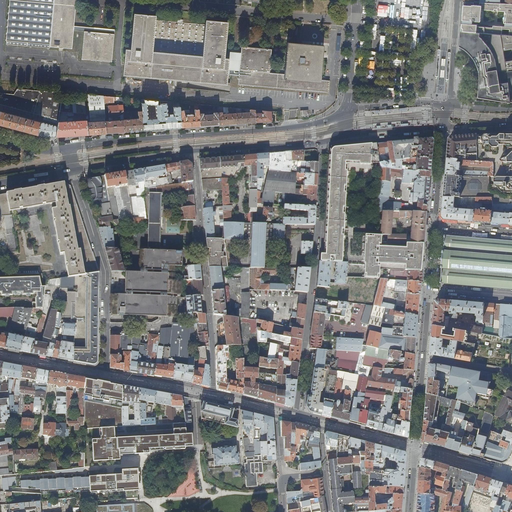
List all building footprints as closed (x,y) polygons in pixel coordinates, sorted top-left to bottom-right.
[(73,30),(73,26),(75,0),(9,0),(6,41),(27,42),(26,47),(49,49),(49,47),(71,49),(73,30)] [(464,1),(463,19),(481,21),(482,9),(496,10),(496,9),(498,9),(498,11),(506,11),(505,12),(504,19),(505,19),(504,23),(511,23),(511,3),(480,2),(476,2),(464,1)] [(157,20),(156,15),(134,14),(125,76),(328,93),(329,80),(320,79),(323,45),(287,42),(284,74),(269,72),(271,49),(242,47),(241,53),(231,52),(230,58),(226,58),(228,23),(206,22),(206,25),(157,20)] [(485,25),(462,23),(462,27),(462,30),(467,31),(502,34),(503,28),(504,28),(504,26),(494,25),(494,26),(495,26),(494,27),(485,27),(485,25)] [(114,29),(84,27),(83,31),(81,59),(111,62),(114,29)] [(466,35),(461,35),(460,45),(466,49),(470,52),(473,56),(475,59),(476,60),(479,60),(501,57),(503,53),(503,50),(506,49),(506,47),(511,46),(511,60),(505,61),(499,62),(499,65),(497,65),(497,63),(478,65),(480,69),(480,72),(481,82),(480,88),(479,94),(511,102),(508,69),(511,68),(511,35),(510,35),(502,34),(467,31),(466,35)] [(418,48),(419,47),(420,46),(421,44),(421,42),(420,41),(421,37),(416,35),(414,38),(413,39),(411,40),(410,41),(410,43),(410,45),(411,46),(412,48),(414,49),(416,49),(418,48)] [(479,60),(476,60),(477,63),(478,65),(497,63),(497,65),(499,65),(499,62),(505,61),(504,56),(503,53),(501,57),(479,60)] [(56,70),(56,62),(43,62),(43,69),(56,70)] [(14,94),(1,93),(0,99),(0,104),(5,106),(44,116),(42,122),(4,112),(0,110),(0,124),(22,131),(41,136),(45,137),(56,136),(58,120),(60,111),(67,112),(73,113),(85,114),(84,101),(56,98),(57,92),(17,89),(14,94)] [(75,97),(75,90),(61,89),(60,96),(75,97)] [(103,96),(88,95),(90,122),(91,134),(106,133),(105,128),(105,121),(104,112),(104,106),(104,101),(103,96)] [(122,98),(103,96),(104,101),(119,102),(120,105),(109,106),(108,106),(109,121),(105,121),(105,128),(106,133),(124,132),(123,112),(122,98)] [(142,111),(143,122),(146,122),(146,124),(143,124),(143,130),(162,129),(162,123),(159,123),(159,121),(162,121),(161,105),(158,105),(157,101),(144,100),(144,103),(142,103),(142,111)] [(162,123),(162,129),(181,128),(180,110),(180,107),(173,107),(174,116),(172,116),(169,116),(168,117),(167,104),(161,104),(161,105),(162,121),(165,121),(165,123),(162,123)] [(180,110),(181,128),(200,126),(199,113),(198,107),(198,104),(194,104),(195,115),(193,115),(193,114),(186,114),(186,116),(184,116),(184,113),(188,113),(189,112),(189,110),(180,110)] [(237,113),(237,124),(248,123),(248,126),(256,125),(256,123),(255,112),(255,110),(247,109),(247,110),(246,110),(246,113),(237,113)] [(255,112),(256,123),(272,121),(271,111),(262,110),(262,112),(255,112)] [(123,112),(124,132),(143,130),(143,124),(143,122),(142,111),(138,111),(138,116),(139,117),(138,118),(132,119),(132,111),(123,112)] [(199,113),(200,126),(219,125),(218,112),(213,112),(213,114),(203,114),(203,113),(199,113)] [(218,112),(219,125),(237,124),(237,113),(222,114),(222,112),(218,112)] [(86,122),(86,120),(72,121),(72,118),(68,118),(68,121),(60,121),(60,120),(58,120),(56,136),(87,134),(86,122)] [(511,132),(507,132),(505,135),(495,135),(495,138),(502,145),(511,155),(511,132)] [(477,135),(454,137),(450,137),(449,139),(448,149),(447,159),(459,160),(462,160),(477,161),(477,135)] [(483,135),(477,135),(477,161),(494,162),(494,177),(511,177),(511,164),(489,140),(488,141),(483,135)] [(413,140),(392,142),(395,160),(417,157),(431,158),(432,149),(433,140),(430,138),(418,139),(417,137),(414,138),(412,140),(413,140)] [(395,160),(392,142),(377,143),(378,154),(388,153),(390,161),(379,163),(380,168),(382,168),(391,169),(394,169),(395,164),(395,160)] [(378,154),(377,143),(372,144),(371,163),(379,163),(378,154)] [(367,164),(368,144),(332,148),(331,163),(333,163),(332,164),(331,165),(331,167),(332,168),(332,170),(331,170),(330,177),(348,178),(348,171),(347,170),(347,163),(346,163),(346,162),(360,162),(359,164),(367,164)] [(302,156),(303,150),(268,153),(268,159),(302,161),(303,156),(302,156)] [(268,159),(268,153),(256,154),(257,168),(257,204),(261,204),(262,199),(259,199),(263,179),(263,169),(263,165),(268,165),(268,159)] [(388,153),(378,154),(379,163),(390,161),(388,153)] [(257,168),(256,154),(243,155),(244,166),(249,166),(249,169),(251,168),(251,176),(249,176),(249,198),(249,207),(249,223),(257,223),(257,216),(257,204),(257,168)] [(237,177),(237,172),(241,172),(244,168),(244,166),(243,155),(220,157),(221,178),(228,178),(237,177)] [(221,178),(220,157),(199,159),(201,178),(202,179),(221,178)] [(417,157),(395,160),(395,164),(394,169),(403,170),(420,171),(430,172),(430,164),(431,158),(417,157)] [(318,162),(302,161),(268,159),(268,165),(269,170),(297,172),(318,174),(318,172),(318,162)] [(459,160),(447,159),(447,166),(446,174),(457,175),(458,170),(460,171),(460,167),(461,163),(458,162),(459,160)] [(494,162),(477,161),(462,160),(462,165),(491,167),(490,172),(463,170),(463,175),(494,177),(494,162)] [(188,182),(193,181),(191,164),(187,161),(165,165),(166,175),(167,177),(168,185),(172,184),(170,172),(180,170),(181,183),(188,182)] [(166,175),(165,165),(145,168),(144,188),(149,188),(157,187),(155,176),(166,175)] [(144,188),(145,168),(133,170),(135,180),(136,183),(138,182),(139,188),(136,189),(137,196),(136,196),(136,197),(139,217),(134,218),(132,218),(133,223),(143,223),(143,219),(146,219),(144,196),(144,188)] [(390,176),(391,169),(382,168),(380,168),(379,180),(377,211),(388,211),(388,200),(390,176)] [(403,170),(394,169),(391,169),(390,176),(403,178),(403,170)] [(135,180),(133,170),(125,172),(127,186),(135,184),(134,184),(134,180),(135,180)] [(316,192),(317,185),(304,185),(303,189),(295,188),(295,184),(296,177),(297,172),(269,170),(264,190),(280,193),(290,193),(290,194),(297,194),(305,194),(307,195),(316,195),(316,192)] [(420,171),(403,170),(403,178),(402,182),(414,183),(414,182),(417,179),(417,177),(420,177),(420,171)] [(428,192),(430,172),(420,171),(420,177),(417,177),(417,179),(414,182),(414,183),(413,193),(411,193),(410,202),(417,202),(417,211),(426,212),(428,192)] [(127,186),(125,172),(104,175),(107,187),(114,186),(115,187),(120,186),(122,199),(123,199),(127,224),(133,223),(132,218),(127,186)] [(317,183),(318,174),(297,172),(296,177),(306,179),(306,182),(304,182),(304,185),(317,185),(317,183)] [(511,177),(494,177),(463,175),(460,175),(457,175),(446,174),(445,186),(444,191),(444,197),(467,198),(476,198),(492,198),(493,204),(493,206),(511,204),(511,177)] [(107,187),(104,175),(96,176),(96,182),(92,183),(91,179),(88,180),(88,184),(87,183),(86,183),(92,201),(95,200),(95,201),(101,200),(102,204),(100,204),(103,218),(112,216),(108,192),(107,187)] [(348,178),(330,177),(330,184),(331,184),(331,186),(330,186),(330,187),(329,189),(330,190),(331,190),(331,191),(329,191),(329,206),(330,206),(330,207),(329,208),(328,210),(329,211),(330,211),(330,213),(328,213),(327,227),(329,228),(329,229),(328,229),(327,230),(327,232),(328,233),(328,234),(327,234),(326,250),(353,251),(358,250),(365,251),(366,236),(366,233),(353,232),(353,236),(349,236),(348,240),(346,240),(346,242),(344,242),(345,235),(343,235),(344,228),(345,228),(346,213),(344,213),(345,207),(346,207),(347,192),(345,192),(346,185),(347,185),(348,178)] [(221,178),(202,179),(203,191),(211,191),(222,190),(221,178)] [(228,178),(221,178),(222,190),(222,200),(223,206),(223,221),(224,223),(232,223),(232,202),(229,202),(228,178)] [(0,215),(4,215),(11,215),(10,210),(11,210),(11,209),(54,201),(55,208),(53,209),(54,219),(55,222),(58,241),(59,244),(61,253),(65,253),(66,263),(67,266),(69,277),(99,272),(93,255),(88,238),(76,201),(71,185),(65,182),(42,186),(9,192),(0,193),(0,215)] [(188,188),(188,182),(181,183),(172,184),(168,185),(166,185),(157,187),(149,188),(149,219),(160,219),(160,193),(188,188)] [(222,200),(222,190),(211,191),(212,201),(216,201),(222,200)] [(108,192),(112,216),(113,220),(118,219),(119,219),(115,198),(114,195),(112,194),(110,193),(109,191),(108,192)] [(262,199),(261,204),(284,205),(297,205),(297,194),(290,194),(290,193),(280,193),(264,191),(262,199)] [(195,214),(194,193),(190,194),(190,195),(187,195),(188,206),(183,207),(184,217),(179,217),(179,220),(196,220),(195,214)] [(316,203),(316,195),(307,195),(307,196),(306,206),(316,206),(316,203)] [(467,198),(444,197),(443,208),(442,216),(444,219),(474,222),(476,198),(467,198)] [(483,223),(491,223),(493,211),(487,210),(486,210),(486,209),(482,208),(482,203),(493,204),(492,198),(476,198),(474,222),(483,223)] [(390,200),(388,200),(388,211),(401,211),(401,203),(390,202),(390,200)] [(504,224),(510,225),(511,209),(511,208),(511,204),(493,206),(493,209),(493,211),(491,223),(504,224)] [(297,205),(284,205),(284,209),(308,211),(307,219),(303,219),(303,218),(282,218),(282,219),(279,219),(278,220),(278,224),(285,224),(315,224),(315,219),(316,206),(306,206),(297,205)] [(262,219),(271,220),(272,208),(263,207),(262,219)] [(212,208),(204,208),(203,209),(205,223),(206,238),(209,238),(215,238),(213,216),(214,216),(215,215),(215,213),(214,212),(212,212),(212,208)] [(386,239),(385,242),(397,242),(424,243),(425,227),(426,212),(417,211),(413,211),(401,211),(388,211),(377,211),(374,234),(378,235),(379,225),(378,224),(379,220),(380,221),(380,224),(381,224),(380,235),(382,235),(382,242),(384,242),(384,235),(388,235),(388,239),(386,239)] [(11,215),(4,215),(9,252),(17,251),(11,215)] [(112,229),(114,229),(111,227),(110,222),(113,222),(116,225),(119,225),(118,219),(113,220),(112,216),(99,219),(100,223),(101,228),(110,227),(110,229),(112,229)] [(159,250),(160,219),(149,219),(148,249),(159,250)] [(285,224),(278,224),(259,223),(257,223),(249,223),(232,223),(224,223),(224,238),(224,239),(251,240),(250,267),(264,268),(265,240),(284,241),(285,224)] [(101,228),(99,228),(104,243),(105,248),(115,248),(112,229),(110,229),(110,227),(101,228)] [(423,253),(424,243),(397,242),(385,242),(384,242),(382,242),(382,235),(374,235),(373,236),(366,236),(365,251),(379,251),(385,253),(419,254),(419,253),(423,253)] [(441,283),(511,289),(511,241),(445,235),(441,283)] [(224,238),(221,238),(215,238),(209,238),(209,239),(209,248),(210,248),(210,253),(207,254),(209,267),(220,267),(228,267),(225,243),(224,243),(224,239),(224,238)] [(312,251),(313,242),(301,241),(301,254),(312,254),(312,251)] [(123,254),(121,248),(119,248),(115,248),(105,248),(108,259),(111,271),(125,272),(120,255),(123,254)] [(174,266),(175,266),(181,266),(182,250),(173,250),(159,250),(148,249),(142,249),(140,249),(139,272),(125,272),(125,277),(174,279),(174,266)] [(353,251),(326,250),(324,249),(324,253),(323,254),(332,255),(332,256),(346,257),(346,262),(350,262),(350,256),(353,256),(358,257),(365,258),(365,254),(365,251),(358,250),(353,251)] [(423,258),(423,253),(419,253),(419,254),(385,253),(379,251),(365,251),(365,254),(365,258),(378,258),(384,258),(418,260),(418,261),(422,261),(422,260),(423,258)] [(364,277),(365,258),(358,257),(353,256),(350,256),(350,262),(346,262),(346,257),(332,256),(332,255),(323,254),(321,254),(320,262),(331,262),(336,262),(347,263),(347,264),(364,265),(363,277),(364,277)] [(422,267),(422,261),(418,261),(418,260),(384,258),(378,258),(365,258),(364,277),(371,278),(380,279),(383,279),(383,276),(384,269),(400,270),(421,271),(422,267)] [(371,278),(364,277),(363,277),(346,277),(347,264),(347,263),(336,262),(335,272),(334,272),(334,274),(335,274),(335,276),(334,276),(334,277),(330,277),(331,262),(320,262),(319,261),(317,286),(332,287),(331,300),(340,301),(342,302),(349,302),(355,303),(367,305),(374,306),(374,305),(380,279),(371,278)] [(200,270),(200,265),(186,266),(186,267),(187,267),(188,276),(188,279),(201,280),(200,270)] [(220,267),(209,267),(210,279),(211,290),(223,289),(223,287),(220,267)] [(249,277),(250,267),(241,267),(241,277),(249,277)] [(276,268),(264,268),(250,267),(249,277),(249,290),(285,290),(286,284),(260,284),(260,274),(277,274),(277,268),(276,268)] [(308,286),(310,268),(304,268),(300,268),(297,268),(296,275),(297,276),(295,285),(295,289),(292,289),(292,291),(307,292),(308,286)] [(421,277),(421,271),(400,270),(399,274),(397,273),(397,275),(394,274),(394,275),(389,275),(389,276),(383,276),(383,279),(388,279),(395,280),(404,281),(404,278),(400,278),(401,272),(404,272),(407,272),(407,279),(405,279),(405,281),(420,282),(421,277)] [(99,272),(69,277),(61,278),(60,285),(60,288),(67,288),(67,302),(63,302),(62,313),(61,321),(64,321),(66,322),(66,317),(71,317),(71,322),(75,322),(75,325),(73,361),(81,362),(92,365),(95,364),(96,363),(97,362),(98,360),(98,358),(98,286),(99,272)] [(0,291),(2,291),(2,294),(13,294),(13,292),(23,292),(23,294),(27,294),(27,291),(29,291),(30,294),(33,294),(34,293),(37,292),(37,295),(38,297),(37,297),(36,298),(36,299),(37,300),(37,302),(33,302),(33,308),(42,308),(43,299),(44,294),(45,287),(46,280),(44,280),(40,281),(38,274),(0,275),(0,291)] [(122,313),(133,314),(133,316),(160,317),(165,317),(176,317),(177,296),(166,296),(166,294),(180,295),(181,280),(174,280),(174,279),(125,277),(124,294),(114,294),(114,296),(113,306),(113,307),(113,312),(114,314),(116,315),(117,315),(122,315),(122,313)] [(249,277),(241,277),(241,292),(242,292),(249,292),(249,290),(249,277)] [(60,285),(61,278),(56,279),(46,280),(45,287),(60,285)] [(202,287),(201,280),(188,279),(186,279),(186,282),(192,282),(193,286),(192,286),(192,289),(193,289),(194,293),(187,294),(188,296),(199,295),(203,295),(202,287)] [(383,279),(380,279),(374,305),(379,306),(379,307),(380,307),(382,302),(385,291),(388,279),(383,279)] [(395,280),(388,279),(385,291),(394,292),(395,280)] [(420,287),(420,282),(405,281),(404,281),(395,280),(394,292),(398,292),(406,293),(420,294),(420,287)] [(223,289),(211,290),(213,303),(214,314),(222,315),(226,316),(224,300),(230,299),(229,286),(223,287),(223,289)] [(235,303),(234,317),(238,317),(244,318),(249,319),(249,292),(242,292),(242,302),(235,303)] [(406,301),(406,293),(398,292),(398,300),(406,301)] [(419,304),(420,294),(406,293),(406,301),(405,307),(405,313),(418,316),(419,304)] [(50,294),(44,294),(43,299),(42,308),(38,324),(37,328),(35,337),(39,338),(47,309),(49,306),(50,298),(50,294)] [(201,314),(199,295),(188,296),(186,296),(189,323),(193,324),(192,313),(201,314)] [(327,300),(315,299),(315,304),(314,306),(326,307),(327,300)] [(451,308),(451,300),(438,299),(435,301),(434,316),(433,325),(449,328),(449,322),(450,320),(450,317),(448,317),(446,317),(446,311),(449,312),(448,315),(450,315),(451,308)] [(340,301),(331,300),(329,300),(329,302),(330,302),(330,304),(336,305),(337,303),(338,303),(337,308),(344,309),(347,309),(349,302),(342,302),(342,304),(339,304),(340,301)] [(483,324),(485,303),(476,302),(468,302),(460,301),(451,300),(451,308),(450,315),(450,317),(450,320),(456,320),(457,319),(458,313),(477,314),(476,322),(477,324),(483,324)] [(327,314),(314,312),(313,312),(311,328),(310,335),(311,335),(323,336),(325,319),(343,322),(350,324),(355,303),(349,302),(347,309),(345,316),(342,316),(327,314)] [(382,302),(380,307),(395,311),(396,306),(396,305),(382,302)] [(483,324),(483,328),(482,334),(496,336),(499,337),(501,305),(485,303),(483,324)] [(40,354),(46,356),(49,344),(54,330),(55,324),(56,312),(57,304),(54,304),(52,309),(51,309),(43,337),(42,342),(34,340),(30,353),(40,354)] [(291,327),(303,330),(303,327),(305,317),(306,306),(297,304),(296,312),(293,312),(291,312),(292,310),(292,309),(270,304),(268,312),(291,317),(293,318),(295,318),(295,319),(297,319),(296,325),(290,323),(290,327),(291,327)] [(368,324),(374,306),(367,305),(361,323),(368,325),(368,324)] [(405,313),(395,311),(380,307),(379,307),(379,306),(374,305),(374,306),(368,324),(371,325),(377,327),(382,328),(391,329),(392,330),(391,335),(416,338),(417,326),(418,316),(405,313)] [(511,305),(501,305),(499,337),(511,339),(511,305)] [(326,307),(314,306),(314,310),(314,312),(327,314),(327,312),(325,312),(326,307)] [(0,346),(2,347),(5,347),(15,307),(0,307),(0,346)] [(24,336),(25,334),(31,314),(31,313),(32,308),(15,307),(5,347),(15,349),(20,350),(24,336)] [(38,324),(42,308),(33,308),(32,308),(31,313),(40,313),(37,323),(38,324)] [(51,357),(57,358),(60,347),(60,342),(56,341),(57,338),(58,338),(59,336),(57,336),(57,335),(62,336),(62,334),(63,334),(64,324),(64,321),(61,321),(62,313),(56,312),(55,324),(54,330),(49,344),(46,356),(51,357)] [(205,319),(205,314),(201,314),(192,313),(193,324),(197,324),(196,316),(198,316),(198,324),(206,324),(205,319)] [(34,340),(35,337),(37,328),(31,327),(34,315),(31,314),(25,334),(26,334),(25,337),(24,336),(20,350),(28,352),(30,353),(34,340)] [(226,316),(222,315),(223,321),(217,324),(218,333),(220,346),(228,346),(240,346),(238,324),(238,317),(234,317),(226,316)] [(249,319),(244,318),(243,322),(250,323),(251,324),(251,332),(257,332),(257,331),(257,328),(257,323),(257,320),(249,319)] [(273,324),(257,320),(257,323),(262,324),(260,329),(257,328),(257,331),(271,333),(273,324)] [(172,322),(172,327),(169,359),(175,360),(173,378),(188,381),(192,382),(193,370),(193,366),(187,365),(188,357),(189,347),(198,348),(197,347),(195,338),(194,330),(193,324),(189,323),(172,322)] [(472,332),(482,334),(483,328),(449,322),(449,328),(467,331),(472,332)] [(68,360),(73,361),(75,325),(64,324),(63,334),(62,334),(62,336),(62,337),(64,337),(64,334),(70,335),(70,343),(67,343),(67,341),(66,341),(66,339),(61,338),(60,342),(60,347),(57,358),(59,358),(68,360)] [(207,335),(206,324),(198,324),(197,324),(193,324),(194,330),(195,330),(195,329),(196,328),(196,327),(197,327),(198,333),(200,347),(204,347),(208,347),(207,335)] [(377,327),(371,325),(366,345),(367,345),(378,348),(381,334),(382,328),(377,327)] [(449,328),(433,325),(433,331),(432,337),(441,338),(443,339),(446,339),(451,340),(458,341),(465,343),(467,331),(449,328)] [(167,377),(173,378),(175,360),(169,359),(172,327),(160,328),(160,335),(159,340),(154,375),(167,377)] [(291,337),(302,339),(302,336),(303,330),(291,327),(291,329),(290,333),(284,331),(283,334),(281,334),(281,335),(283,336),(291,337)] [(416,341),(416,338),(391,335),(392,330),(391,329),(382,328),(381,334),(378,348),(386,349),(389,350),(414,355),(415,346),(415,342),(416,341)] [(117,331),(110,331),(110,368),(117,369),(123,370),(123,364),(122,364),(122,355),(120,355),(120,349),(125,349),(125,344),(125,335),(117,335),(117,331)] [(257,331),(257,332),(258,341),(261,342),(270,344),(270,337),(277,340),(281,341),(282,341),(283,336),(281,335),(271,333),(257,331)] [(511,342),(511,339),(499,337),(496,336),(482,334),(472,332),(471,338),(511,344),(511,342)] [(323,336),(311,335),(310,344),(309,348),(317,348),(360,352),(362,344),(363,338),(323,336)] [(154,375),(159,340),(148,338),(148,344),(140,343),(141,337),(132,336),(131,350),(131,352),(130,371),(148,374),(154,375)] [(267,358),(274,359),(277,340),(270,337),(270,344),(267,358)] [(277,360),(299,363),(300,349),(302,339),(291,337),(288,359),(282,357),(282,355),(278,354),(278,355),(275,355),(275,359),(277,360)] [(441,338),(432,337),(432,340),(431,354),(455,359),(456,350),(457,347),(458,341),(451,340),(450,346),(449,346),(449,348),(442,347),(443,339),(441,338)] [(475,344),(465,343),(458,341),(457,347),(466,349),(466,352),(461,351),(461,350),(460,350),(460,351),(456,350),(455,359),(464,360),(470,362),(475,344)] [(270,344),(261,342),(259,357),(263,358),(267,358),(270,344)] [(366,345),(362,344),(360,352),(357,364),(362,365),(367,345),(366,345)] [(378,348),(367,345),(362,365),(371,366),(373,367),(382,369),(386,349),(378,348)] [(220,346),(217,346),(218,378),(218,389),(234,392),(243,394),(243,383),(229,380),(226,379),(226,362),(228,362),(228,346),(220,346)] [(205,354),(204,347),(200,347),(197,347),(198,348),(199,353),(199,359),(205,360),(206,361),(205,354)] [(360,352),(317,348),(316,353),(315,353),(314,354),(313,354),(311,367),(328,370),(337,371),(348,373),(355,374),(357,364),(360,352)] [(414,355),(389,350),(388,360),(404,362),(404,363),(400,364),(398,365),(385,364),(384,368),(385,368),(390,368),(413,370),(414,362),(414,355)] [(127,371),(130,371),(131,352),(124,352),(123,364),(123,370),(127,371)] [(277,369),(277,360),(275,359),(274,359),(274,362),(270,362),(270,361),(270,360),(268,359),(267,359),(266,360),(266,361),(262,361),(263,358),(259,357),(259,367),(266,368),(270,369),(270,368),(277,369)] [(205,364),(205,360),(199,359),(198,366),(197,370),(193,370),(192,382),(199,384),(201,385),(204,364),(205,364)] [(236,379),(243,379),(243,366),(244,359),(235,359),(236,379)] [(277,360),(277,369),(277,375),(286,376),(286,379),(297,380),(297,375),(297,373),(299,363),(277,360)] [(18,365),(2,362),(1,375),(0,386),(0,392),(8,391),(9,404),(12,403),(12,395),(11,394),(11,388),(12,388),(13,380),(13,379),(8,379),(8,376),(18,378),(18,380),(16,379),(14,389),(14,395),(20,395),(20,384),(22,366),(18,365)] [(449,380),(452,367),(434,364),(430,363),(429,370),(429,371),(429,376),(449,380)] [(209,366),(205,364),(204,364),(201,385),(207,386),(210,387),(210,376),(209,366)] [(362,365),(357,364),(355,374),(357,375),(351,410),(350,413),(348,421),(361,425),(366,426),(369,404),(383,404),(385,395),(385,393),(380,392),(366,390),(366,388),(367,386),(369,376),(371,366),(362,365)] [(34,397),(35,392),(35,381),(37,369),(29,367),(22,366),(20,384),(20,395),(19,414),(34,415),(34,412),(34,404),(31,403),(31,409),(24,409),(24,399),(26,399),(26,396),(24,395),(25,394),(33,395),(33,397),(34,397)] [(258,373),(259,368),(243,366),(243,379),(243,383),(243,394),(247,395),(257,398),(258,383),(256,383),(255,383),(255,382),(255,378),(256,378),(258,378),(258,373)] [(306,406),(310,412),(317,413),(322,415),(324,398),(326,386),(327,379),(328,370),(311,367),(306,406)] [(372,376),(369,376),(367,386),(391,390),(390,396),(392,397),(393,391),(400,392),(400,388),(411,390),(412,380),(413,377),(413,370),(390,368),(385,368),(384,372),(387,372),(388,370),(389,370),(389,372),(394,373),(403,374),(403,375),(406,375),(406,379),(398,378),(398,380),(396,380),(380,378),(382,369),(373,367),(372,376)] [(449,382),(448,385),(454,386),(454,384),(462,385),(461,390),(459,390),(457,399),(458,399),(458,401),(460,402),(472,407),(474,403),(476,393),(491,396),(494,391),(489,388),(495,375),(490,374),(489,379),(488,379),(487,381),(479,380),(481,372),(474,371),(463,369),(452,367),(449,380),(449,382)] [(42,370),(37,369),(35,381),(35,392),(45,392),(47,383),(49,371),(42,370)] [(324,398),(322,415),(328,416),(331,417),(335,388),(337,371),(328,370),(327,379),(326,386),(324,398)] [(59,373),(49,371),(47,383),(57,385),(56,389),(66,391),(67,374),(59,373)] [(357,375),(355,374),(348,373),(337,371),(335,388),(331,417),(338,419),(348,421),(350,413),(348,412),(349,409),(351,410),(357,375)] [(277,375),(258,373),(258,378),(258,383),(257,398),(278,404),(289,407),(290,407),(294,405),(297,380),(286,379),(286,376),(277,375)] [(77,376),(67,374),(66,391),(66,397),(66,413),(66,417),(72,417),(72,393),(78,394),(77,409),(77,417),(76,417),(76,421),(67,421),(69,426),(74,426),(74,430),(79,430),(79,426),(83,426),(83,407),(84,378),(77,376)] [(449,382),(449,380),(429,376),(428,386),(428,387),(427,393),(441,397),(444,398),(444,397),(444,391),(440,391),(440,388),(444,388),(446,382),(449,382)] [(122,385),(84,378),(84,429),(99,428),(122,427),(122,385)] [(140,420),(140,404),(140,400),(140,388),(134,387),(122,385),(122,427),(138,425),(140,425),(140,420)] [(156,391),(140,388),(140,400),(147,401),(154,403),(156,391)] [(411,400),(411,390),(400,388),(400,392),(402,392),(401,398),(399,397),(398,404),(401,404),(400,410),(410,411),(411,400)] [(2,399),(0,399),(0,422),(5,422),(10,422),(10,420),(8,420),(7,417),(10,417),(9,415),(7,415),(7,413),(9,413),(9,410),(7,410),(6,407),(9,407),(9,404),(8,391),(0,392),(0,396),(1,397),(2,399)] [(163,393),(156,391),(154,403),(167,405),(168,405),(168,408),(167,408),(166,412),(166,416),(168,416),(168,419),(162,419),(162,415),(159,415),(159,422),(157,422),(157,424),(173,423),(172,420),(172,410),(171,408),(171,406),(170,394),(163,393)] [(440,404),(441,397),(427,393),(426,407),(425,420),(430,422),(436,423),(437,418),(440,404)] [(177,395),(170,394),(171,406),(174,406),(174,408),(176,408),(176,406),(179,406),(180,411),(184,411),(181,396),(177,395)] [(378,421),(377,429),(387,432),(389,432),(391,433),(393,433),(395,424),(396,422),(396,419),(397,415),(391,414),(392,411),(389,411),(393,397),(392,397),(390,396),(385,395),(383,404),(380,412),(379,414),(378,421)] [(66,413),(66,397),(57,396),(57,401),(57,402),(57,408),(56,408),(56,413),(66,413)] [(186,397),(181,396),(184,411),(186,423),(191,423),(190,408),(188,408),(188,397),(186,397)] [(511,421),(511,399),(509,398),(504,396),(501,402),(496,415),(511,421)] [(437,445),(446,447),(452,428),(450,427),(454,411),(455,407),(457,401),(446,398),(444,398),(441,397),(440,404),(450,407),(445,425),(442,424),(441,428),(442,429),(441,430),(437,429),(437,428),(438,427),(440,419),(437,418),(436,423),(430,422),(425,442),(437,445)] [(147,401),(140,400),(140,404),(145,404),(145,412),(152,413),(153,405),(148,404),(148,403),(147,403),(147,401)] [(201,401),(200,400),(201,418),(238,428),(236,409),(235,410),(233,409),(230,408),(203,401),(203,402),(201,401)] [(142,420),(143,425),(157,424),(157,422),(155,422),(155,418),(145,419),(145,412),(145,404),(140,404),(140,420),(142,420)] [(369,404),(366,426),(374,428),(377,429),(378,421),(379,414),(380,412),(383,404),(369,404)] [(251,413),(241,410),(243,440),(245,452),(254,451),(253,438),(252,418),(253,413),(251,413)] [(396,419),(409,423),(409,417),(410,411),(400,410),(400,415),(397,415),(396,419)] [(457,451),(459,451),(464,436),(465,430),(468,422),(463,420),(465,415),(458,412),(454,411),(450,427),(452,428),(446,447),(450,449),(457,451)] [(478,456),(484,458),(485,454),(481,454),(482,449),(484,450),(486,441),(491,427),(494,416),(484,412),(480,429),(476,442),(472,455),(478,456)] [(260,415),(253,413),(252,418),(253,438),(259,439),(260,432),(260,430),(261,428),(263,429),(263,416),(260,415)] [(28,418),(28,417),(23,416),(23,418),(22,418),(21,429),(33,430),(34,419),(28,418)] [(253,438),(254,451),(254,455),(260,454),(261,455),(264,455),(267,455),(267,445),(267,444),(267,441),(268,417),(266,416),(263,416),(263,429),(261,428),(260,430),(260,432),(261,432),(261,441),(259,441),(259,439),(253,438)] [(395,424),(393,433),(403,436),(407,437),(408,430),(409,423),(396,419),(396,422),(398,423),(398,425),(395,424)] [(291,423),(281,421),(281,436),(283,437),(284,461),(300,462),(300,456),(295,456),(295,446),(294,446),(294,443),(299,444),(299,442),(300,442),(302,441),(305,442),(306,437),(305,436),(307,426),(302,424),(295,423),(294,424),(291,423)] [(55,435),(55,424),(55,423),(49,422),(49,424),(43,423),(43,434),(48,434),(48,435),(55,436),(55,435)] [(468,454),(472,455),(476,442),(480,429),(475,428),(473,427),(474,425),(474,424),(468,422),(465,430),(476,433),(475,436),(471,435),(470,438),(464,436),(459,451),(468,454)] [(60,424),(55,424),(55,435),(59,435),(59,436),(65,436),(68,436),(68,429),(68,428),(65,427),(66,423),(60,423),(60,424)] [(122,427),(99,428),(99,439),(92,439),(94,461),(122,459),(121,454),(141,454),(153,454),(152,451),(188,449),(188,446),(196,446),(195,433),(187,434),(186,423),(173,423),(157,424),(143,425),(140,425),(138,425),(122,427)] [(511,425),(511,426),(511,425),(511,432),(504,430),(502,435),(511,438),(511,425)] [(300,456),(300,462),(300,470),(311,469),(314,469),(321,467),(320,457),(319,448),(319,447),(318,442),(319,442),(320,429),(314,427),(307,426),(305,436),(306,437),(305,442),(304,446),(305,454),(300,454),(300,456)] [(511,438),(502,435),(491,431),(487,442),(507,450),(509,444),(511,444),(511,438)] [(325,434),(327,459),(327,460),(336,458),(337,435),(330,433),(326,432),(325,434)] [(343,436),(337,435),(336,458),(337,465),(351,464),(351,457),(351,452),(350,450),(349,450),(349,447),(349,438),(343,436)] [(1,439),(1,442),(0,442),(0,455),(7,455),(13,454),(13,450),(12,446),(12,442),(11,437),(1,439)] [(352,439),(349,438),(349,447),(352,447),(352,448),(355,448),(354,452),(351,452),(351,457),(359,456),(358,453),(359,449),(359,448),(359,440),(352,439)] [(274,441),(267,441),(267,444),(269,444),(269,445),(267,445),(267,455),(267,460),(276,461),(274,441)] [(365,470),(364,461),(373,461),(373,444),(368,443),(364,442),(363,453),(360,453),(358,453),(359,456),(359,459),(359,464),(360,471),(360,475),(365,475),(365,471),(365,470)] [(510,455),(511,451),(511,444),(509,444),(507,450),(487,442),(485,450),(484,450),(482,449),(481,454),(485,454),(484,458),(488,459),(498,462),(502,463),(507,461),(510,455)] [(207,462),(207,466),(208,469),(215,469),(214,466),(222,465),(231,464),(239,464),(238,452),(236,453),(235,446),(211,448),(211,455),(213,455),(214,461),(207,462)] [(369,487),(384,487),(384,486),(386,486),(389,486),(403,487),(406,454),(404,452),(391,448),(380,446),(380,453),(380,458),(383,458),(383,464),(380,464),(378,464),(372,463),(373,461),(364,461),(365,470),(368,470),(367,472),(365,471),(365,475),(369,474),(369,483),(369,487)] [(13,450),(13,454),(13,460),(38,458),(37,449),(13,450)] [(254,451),(245,452),(246,456),(247,463),(244,463),(245,467),(246,487),(257,486),(256,473),(263,473),(262,460),(261,455),(260,454),(254,455),(254,451)] [(7,455),(0,455),(0,475),(1,475),(9,475),(8,468),(0,469),(0,462),(8,462),(7,455)] [(330,489),(332,511),(351,511),(352,511),(348,511),(345,511),(346,511),(345,510),(344,509),(343,509),(342,505),(355,503),(354,497),(353,490),(341,492),(340,488),(343,488),(342,479),(339,479),(339,477),(341,477),(342,476),(352,475),(353,489),(361,488),(360,475),(360,471),(351,472),(351,464),(337,465),(336,458),(327,460),(330,489)] [(434,470),(437,461),(430,459),(425,458),(421,460),(421,467),(432,469),(434,470)] [(442,463),(437,461),(434,470),(443,473),(443,475),(441,476),(436,475),(436,474),(434,473),(434,476),(434,477),(438,478),(437,482),(436,484),(440,486),(439,489),(443,490),(450,466),(442,463)] [(49,471),(57,470),(56,462),(47,463),(49,471)] [(456,467),(450,466),(443,490),(447,491),(452,476),(453,476),(453,477),(454,478),(455,477),(456,477),(453,488),(457,490),(463,470),(456,467)] [(432,469),(421,467),(420,475),(420,480),(437,482),(438,478),(434,477),(434,476),(432,476),(432,473),(432,471),(432,469)] [(142,492),(141,469),(124,470),(124,474),(89,476),(90,489),(90,495),(125,493),(125,498),(139,498),(138,491),(142,492)] [(470,472),(463,470),(457,490),(461,492),(461,491),(463,486),(463,484),(463,482),(463,480),(465,481),(465,482),(470,484),(471,484),(469,488),(474,490),(479,475),(470,472)] [(485,477),(479,475),(474,490),(489,494),(489,492),(493,479),(485,477)] [(89,476),(21,481),(21,488),(40,490),(41,491),(90,489),(89,476)] [(310,500),(324,496),(323,494),(323,489),(322,478),(311,479),(301,481),(301,489),(299,491),(288,492),(286,492),(287,499),(300,494),(300,500),(295,501),(295,503),(301,502),(310,500)] [(499,481),(493,479),(489,492),(494,493),(492,498),(498,500),(504,482),(499,481)] [(437,482),(420,480),(419,487),(419,492),(435,494),(436,488),(434,487),(433,489),(431,488),(431,486),(435,487),(436,484),(437,482)] [(507,483),(504,482),(498,500),(498,501),(501,502),(503,493),(505,496),(504,500),(506,501),(508,495),(506,494),(510,484),(507,483)] [(511,511),(511,484),(510,484),(506,494),(508,495),(506,501),(504,500),(501,507),(500,509),(503,510),(507,511),(511,511)] [(380,510),(401,509),(402,501),(402,494),(392,494),(392,499),(386,499),(381,500),(381,501),(380,501),(380,505),(376,505),(374,502),(374,492),(386,493),(386,489),(386,486),(384,486),(384,487),(369,487),(368,490),(366,490),(366,491),(366,493),(368,493),(368,497),(354,497),(355,503),(356,511),(380,510)] [(392,494),(402,494),(403,491),(403,487),(389,486),(389,489),(386,489),(386,493),(392,494)] [(447,491),(443,490),(439,489),(436,488),(435,494),(436,494),(436,495),(444,497),(441,511),(464,511),(464,507),(463,506),(462,506),(461,511),(459,511),(451,511),(451,506),(449,506),(451,498),(452,493),(447,491)] [(468,508),(474,490),(469,488),(463,506),(464,507),(465,507),(468,508)] [(461,492),(457,490),(455,499),(452,506),(458,506),(463,492),(461,491),(461,492)] [(435,494),(419,492),(417,511),(434,511),(436,495),(436,494),(435,494)] [(300,494),(287,499),(287,504),(294,504),(295,503),(295,501),(300,500),(300,494)] [(320,511),(326,511),(325,501),(324,496),(310,500),(310,504),(318,503),(320,511)] [(82,511),(80,501),(79,498),(41,501),(12,504),(12,511),(36,509),(36,511),(82,511)] [(134,511),(134,503),(96,506),(96,511),(134,511)]
